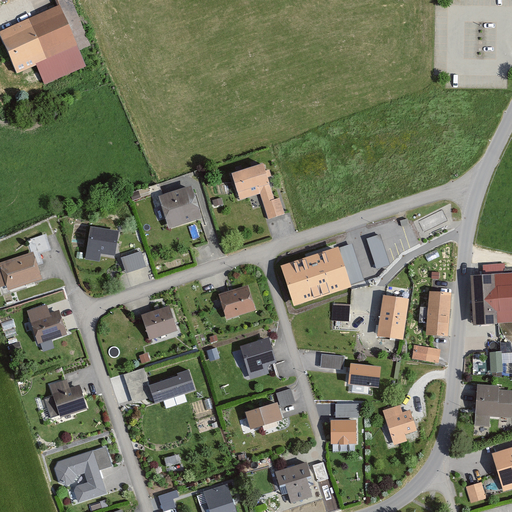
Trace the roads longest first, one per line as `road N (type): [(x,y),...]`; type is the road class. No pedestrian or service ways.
road 1 (residential): [(259,252),(92,313),(88,326),(149,511)]
road 2 (residential): [(482,174),(462,255),(452,403),(433,467)]
road 3 (residential): [(482,174),(259,252)]
road 4 (residential): [(259,252),(319,445)]
